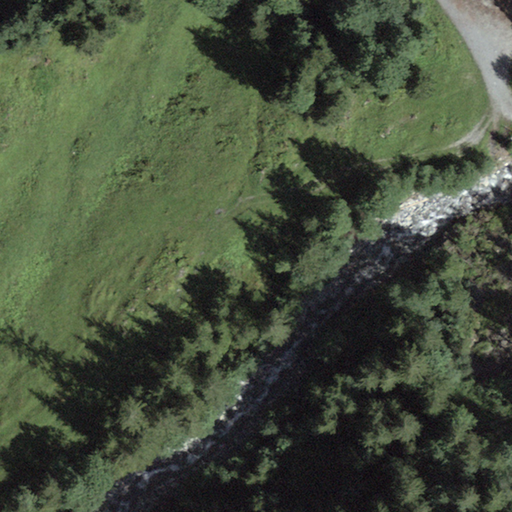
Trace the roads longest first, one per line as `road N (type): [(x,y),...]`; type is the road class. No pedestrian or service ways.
road 1 (track): [(505,98),(472,138),(282,194)]
road 2 (track): [(447,0),(511,108)]
